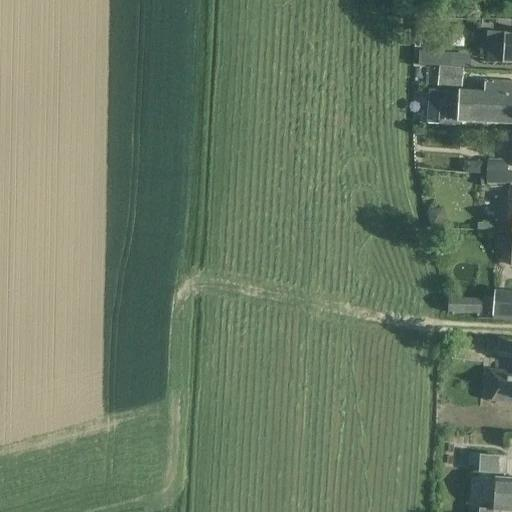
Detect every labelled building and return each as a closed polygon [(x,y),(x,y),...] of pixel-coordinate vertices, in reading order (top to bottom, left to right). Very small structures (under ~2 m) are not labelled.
[(487,34),(487,45),(503,46),(502,64),(511,64),(511,36),(505,36),(505,35),(487,34)] [(511,83),(503,83),(463,81),(464,70),(439,69),(438,85),(438,89),(454,90),(454,92),(429,91),(426,123),(511,127),(511,83)] [(488,161),(487,184),(511,186),(511,173),(506,173),(506,162),(488,161)] [(464,163),(463,175),(483,176),(483,164),(464,163)] [(443,209),(428,212),(432,229),(447,226),(443,209)] [(448,233),(442,240),(445,248),(453,249),(459,243),(456,235),(448,233)] [(511,295),(493,295),(492,318),(511,319),(511,295)] [(449,316),(451,316),(483,317),(483,299),(449,300),(449,316)] [(511,344),(497,344),(496,360),(511,361),(511,344)] [(511,375),(506,375),(507,372),(488,370),(486,402),(511,404),(511,375)] [(480,458),(478,474),(505,475),(506,459),(480,458)] [(478,511),(511,511),(511,481),(508,482),(494,481),(492,511),(490,511),(479,511),(478,511)]
